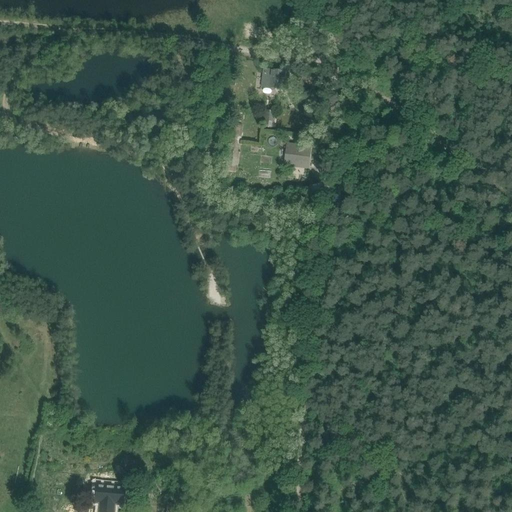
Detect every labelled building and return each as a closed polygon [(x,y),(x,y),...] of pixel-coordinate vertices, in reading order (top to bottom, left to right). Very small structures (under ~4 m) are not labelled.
[(264,68),(262,87),(285,90),(287,71),(264,68)] [(276,127),(278,111),(268,110),(266,126),(276,127)] [(232,125),(230,141),(242,143),(244,126),(232,125)] [(242,143),(230,141),(227,165),(239,167),(242,143)] [(289,144),(286,166),(311,169),(313,147),(289,144)] [(101,503),(99,511),(114,511),(115,504),(119,505),(120,499),(124,500),(125,488),(98,485),(96,502),(101,503)] [(179,511),(181,498),(173,497),(172,503),(167,503),(166,511),(179,511)]
